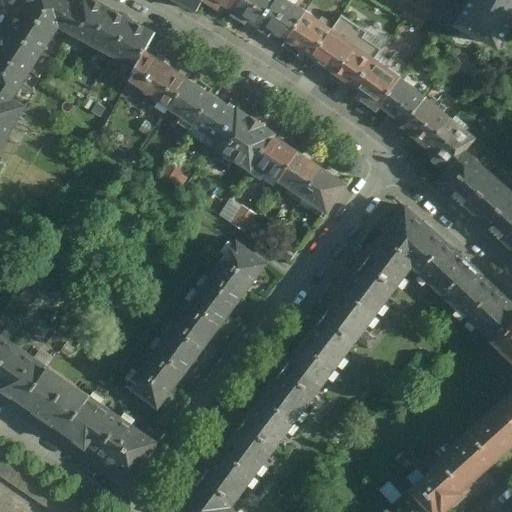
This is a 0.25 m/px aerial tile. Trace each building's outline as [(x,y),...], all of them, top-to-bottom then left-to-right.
[(0,100),(8,105),(55,34),(62,38),(77,12),(63,4),(56,0),(30,0),(10,32),(0,47),(0,100)] [(118,18),(87,0),(83,0),(77,12),(62,38),(96,57),(118,18)] [(204,0),(182,0),(200,9),(204,0)] [(207,0),(233,15),(242,0),(207,0)] [(258,29),(276,0),(242,0),(233,15),(258,29)] [(284,46),(306,13),(283,0),(276,0),(258,29),(284,46)] [(428,21),(434,10),(416,0),(413,0),(404,18),(423,29),(428,21)] [(452,34),(466,8),(451,0),(438,0),(434,10),(428,21),(452,34)] [(511,0),(470,0),(466,8),(452,34),(496,56),(511,27),(511,0)] [(309,64),(332,31),(306,13),(284,46),(309,64)] [(118,18),(96,57),(131,76),(145,53),(155,36),(118,18)] [(374,61),(354,46),(332,31),(309,64),(330,79),(350,93),(374,61)] [(124,86),(167,114),(189,81),(145,53),(131,76),(124,86)] [(376,113),(402,81),(374,61),(350,93),(376,113)] [(167,114),(191,130),(213,97),(189,81),(167,114)] [(402,133),(428,100),(402,81),(376,113),(402,133)] [(215,146),(236,113),(213,97),(191,130),(215,146)] [(8,105),(0,100),(0,148),(21,112),(8,105)] [(428,153),(453,120),(428,100),(402,133),(428,153)] [(254,171),(275,138),(236,113),(215,146),(254,171)] [(453,120),(428,153),(452,172),(469,153),(479,141),(453,120)] [(277,187),(299,154),(275,138),(254,171),(277,187)] [(477,217),(506,188),(469,153),(452,172),(442,183),(477,217)] [(300,202),(322,169),(299,154),(277,187),(300,202)] [(325,218),(347,185),(322,169),(300,202),(325,218)] [(511,250),(511,194),(506,188),(477,217),(511,250)] [(237,197),(225,214),(248,230),(260,213),(237,197)] [(389,230),(370,255),(403,280),(418,261),(440,233),(422,220),(406,207),(389,230)] [(444,293),(472,262),(440,233),(418,261),(425,267),(421,272),(444,293)] [(238,242),(201,291),(233,314),(269,265),(238,242)] [(370,255),(347,285),(380,309),(403,280),(370,255)] [(444,293),(469,318),(498,286),(472,262),(444,293)] [(347,285),(325,314),(358,339),(380,309),(347,285)] [(511,299),(498,286),(469,318),(494,341),(511,322),(511,299)] [(201,291),(165,339),(196,363),(233,314),(201,291)] [(325,314),(305,341),(338,366),(358,339),(325,314)] [(511,322),(494,341),(511,357),(511,322)] [(0,363),(12,346),(0,337),(0,363)] [(125,393),(156,416),(196,363),(165,339),(125,393)] [(305,341),(284,368),(317,393),(338,366),(305,341)] [(0,393),(22,408),(48,370),(12,346),(0,363),(0,393)] [(317,393),(284,368),(264,395),(297,420),(317,393)] [(63,436),(89,398),(48,370),(22,408),(63,436)] [(511,391),(449,448),(452,451),(415,484),(418,486),(441,511),(460,495),(489,470),(511,449),(511,391)] [(297,420),(264,395),(244,422),(277,447),(297,420)] [(97,459),(123,421),(89,398),(63,436),(97,459)] [(155,443),(123,421),(97,459),(129,481),(155,443)] [(277,447),(244,422),(224,449),(257,473),(277,447)] [(93,511),(96,510),(0,444),(0,475),(54,511),(93,511)] [(257,473),(224,449),(203,476),(237,502),(257,473)] [(183,511),(225,511),(237,502),(203,476),(179,507),(183,511)] [(392,510),(396,511),(440,511),(441,511),(418,486),(392,510)] [(246,511),(237,502),(225,511),(246,511)]
